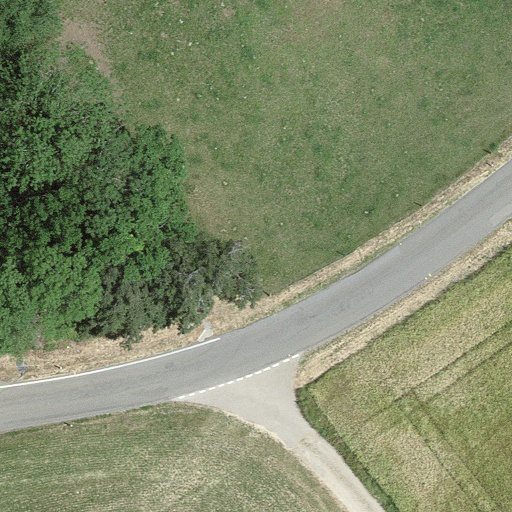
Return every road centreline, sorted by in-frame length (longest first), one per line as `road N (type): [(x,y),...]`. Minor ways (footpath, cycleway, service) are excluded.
road 1 (tertiary): [(511,186),(417,261),(257,355),(0,413)]
road 2 (track): [(382,511),(257,355)]
